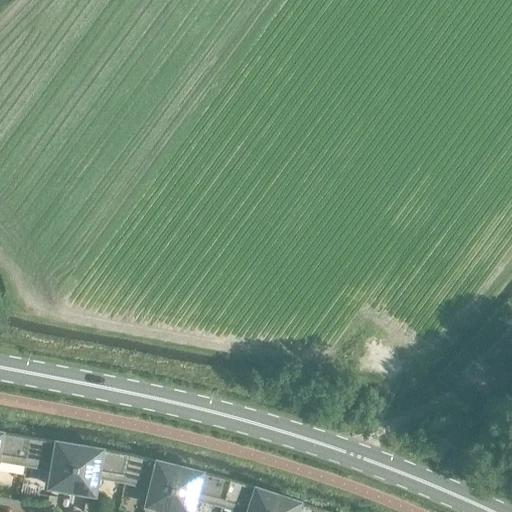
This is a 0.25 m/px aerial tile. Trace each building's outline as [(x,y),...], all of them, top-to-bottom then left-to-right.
[(485,352),(511,376),(511,326),(510,324),(485,352)] [(0,459),(26,464),(31,437),(0,431),(0,459)] [(51,486),(73,490),(81,445),(31,437),(26,464),(54,469),(51,486)] [(99,477),(125,482),(131,454),(103,449),(81,445),(73,490),(96,495),(99,477)] [(148,505),(170,510),(181,466),(159,460),(131,454),(125,482),(152,487),(148,505)] [(192,511),(196,498),(223,506),(230,479),(203,471),(181,466),(170,510),(177,511),(192,511)] [(273,511),(279,494),(258,487),(230,479),(223,506),(243,511),(273,511)] [(279,494),(273,511),(329,511),(330,511),(317,506),(301,501),(279,494)] [(48,506),(56,507),(58,496),(49,495),(48,506)] [(84,511),(85,511),(92,511),(94,502),(86,501),(84,511)]
